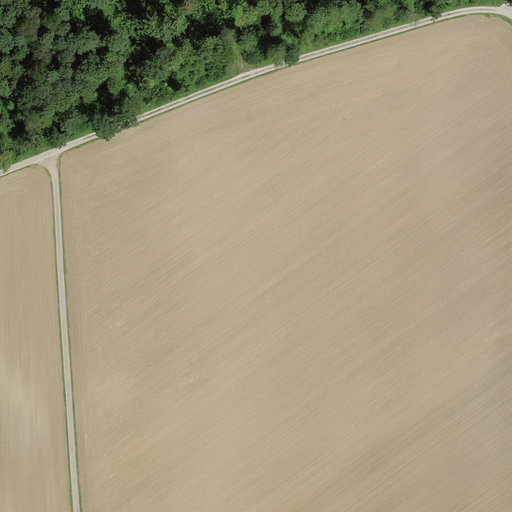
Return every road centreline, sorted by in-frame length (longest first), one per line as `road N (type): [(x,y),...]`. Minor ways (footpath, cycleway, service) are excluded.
road 1 (track): [(479,0),(242,70),(0,172)]
road 2 (track): [(51,150),(77,511)]
